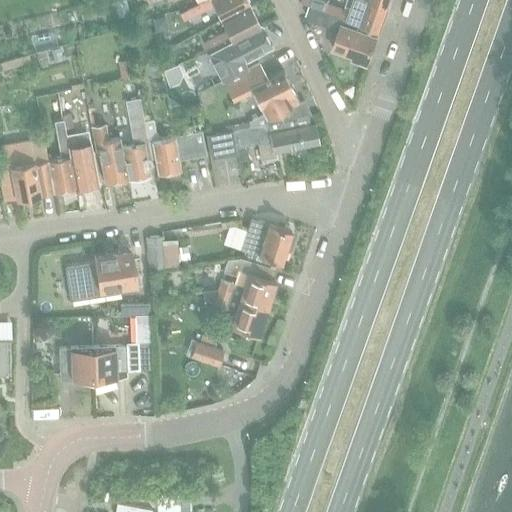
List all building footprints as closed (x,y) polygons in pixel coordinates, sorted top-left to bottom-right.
[(249,3),(247,0),(200,0),(198,2),(179,11),(184,19),(212,4),(220,18),(238,9),(249,3)] [(311,0),(310,5),(326,10),(329,2),(324,0),(311,0)] [(380,28),(388,4),(374,0),(353,0),(348,17),(380,28)] [(206,52),(231,39),(241,33),(260,23),(249,3),(238,9),(220,18),(226,28),(201,41),(206,52)] [(238,52),(215,64),(223,80),(247,68),(242,59),(272,44),(260,23),(241,33),(231,39),(238,52)] [(367,63),(377,36),(341,23),(333,46),(353,54),(352,58),(367,63)] [(247,68),(223,80),(233,98),(252,89),(265,113),(251,120),(252,125),(286,119),(281,109),(300,100),(284,69),(269,76),(260,61),(247,68)] [(127,176),(149,172),(146,156),(149,156),(143,122),(139,96),(124,98),(132,143),(121,145),(127,176)] [(61,114),(62,118),(63,125),(72,123),(70,112),(61,114)] [(309,122),(308,114),(286,119),(252,125),(231,129),(234,147),(257,143),(260,159),(277,156),(276,149),(318,141),(314,122),(309,122)] [(48,158),(53,190),(75,186),(69,152),(63,125),(62,118),(53,120),(59,151),(61,155),(48,158)] [(156,138),(153,120),(143,122),(149,156),(153,155),(156,171),(179,166),(178,158),(205,154),(201,130),(156,138)] [(106,141),(103,124),(91,126),(95,150),(98,149),(104,180),(127,176),(121,145),(120,138),(106,141)] [(235,153),(234,147),(231,129),(218,131),(206,133),(210,157),(223,155),(235,153)] [(69,152),(75,186),(97,181),(88,133),(77,135),(79,150),(69,152)] [(53,190),(48,158),(44,138),(30,141),(31,146),(0,150),(0,174),(3,191),(15,189),(16,197),(53,190)] [(284,227),(252,216),(241,247),(282,261),(283,257),(284,257),(293,229),(289,228),(290,225),(285,223),(284,227)] [(146,235),(148,266),(164,266),(163,235),(146,235)] [(71,297),(137,287),(130,247),(93,253),(94,259),(66,263),(71,297)] [(230,294),(266,306),(275,280),(270,278),(274,266),(244,257),(240,256),(228,257),(224,268),(236,272),(237,267),(247,270),(243,284),(234,281),(230,294)] [(230,294),(234,281),(221,277),(217,290),(230,294)] [(226,306),(230,294),(217,290),(213,302),(226,306)] [(230,323),(258,332),(266,306),(230,294),(226,306),(235,309),(230,323)] [(149,313),(149,301),(120,302),(120,314),(149,313)] [(44,321),(32,331),(40,342),(52,332),(44,321)] [(0,374),(8,374),(6,339),(11,339),(11,338),(0,338),(0,374)] [(217,363),(222,347),(195,339),(190,354),(217,363)] [(138,341),(139,369),(150,368),(149,340),(138,341)] [(127,369),(139,369),(138,341),(126,341),(126,344),(127,369)] [(92,345),(93,385),(115,378),(115,370),(127,369),(126,344),(92,345)] [(71,380),(93,385),(92,345),(58,346),(59,372),(71,371),(71,380)] [(151,511),(152,509),(117,502),(114,511),(151,511)]
